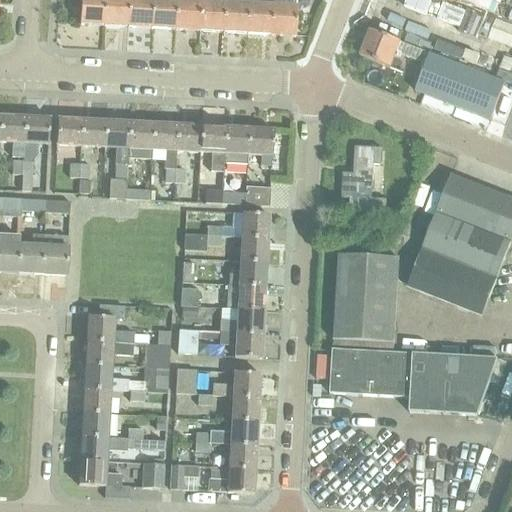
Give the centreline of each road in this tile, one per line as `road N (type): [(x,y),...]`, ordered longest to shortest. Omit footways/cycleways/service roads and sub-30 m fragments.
road 1 (residential): [(292,511),(317,86)]
road 2 (residential): [(27,71),(317,86)]
road 3 (residential): [(37,511),(48,316),(0,314)]
road 4 (residential): [(317,86),(511,164)]
